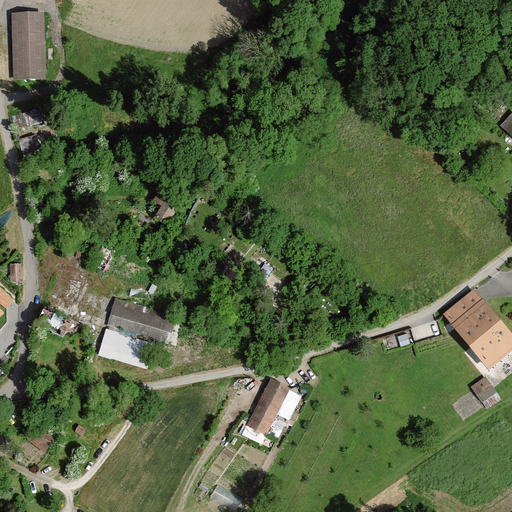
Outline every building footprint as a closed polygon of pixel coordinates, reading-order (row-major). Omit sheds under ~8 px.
[(44,14),(14,15),(16,79),(46,78),(44,14)] [(19,114),(20,125),(32,125),(31,113),(19,114)] [(23,138),(27,150),(43,146),(39,134),(23,138)] [(163,207),(156,218),(167,225),(182,202),(172,195),(169,199),(160,193),(154,202),(163,207)] [(11,265),(12,283),(22,283),(21,264),(11,265)] [(0,300),(8,307),(17,298),(0,283),(0,300)] [(484,303),(475,291),(446,315),(491,369),(511,351),(511,334),(485,302),(484,303)] [(214,329),(117,300),(115,306),(107,336),(101,355),(148,368),(156,339),(206,354),(214,329)] [(83,326),(49,311),(40,332),(73,347),(83,326)] [(289,388),(270,378),(246,425),(265,435),(289,388)] [(503,400),(487,378),(474,388),(489,409),(503,400)] [(42,424),(30,440),(45,451),(57,435),(42,424)]
